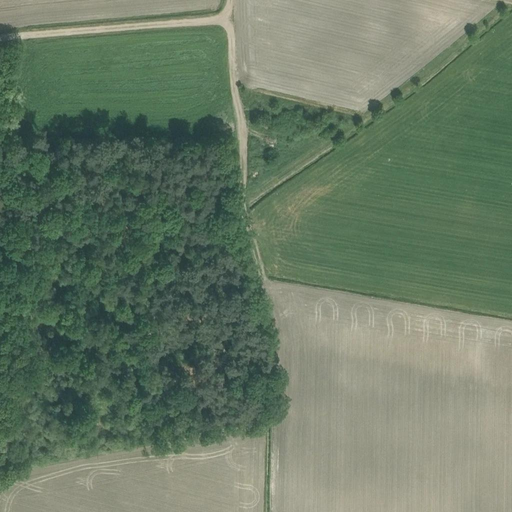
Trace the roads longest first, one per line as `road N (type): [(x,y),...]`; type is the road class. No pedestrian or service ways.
road 1 (track): [(272,511),(279,355),(244,217),(233,29),(222,17)]
road 2 (track): [(5,36),(222,17),(230,0)]
